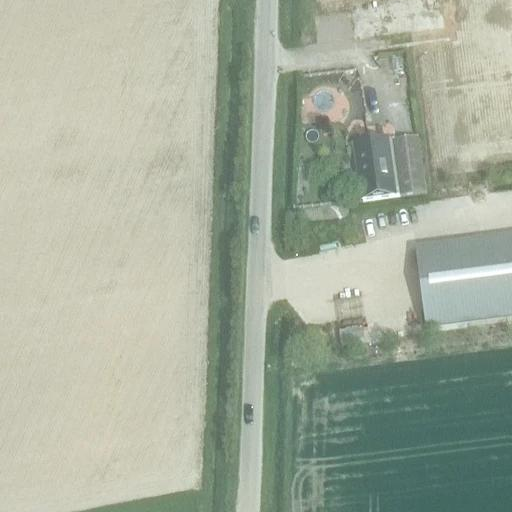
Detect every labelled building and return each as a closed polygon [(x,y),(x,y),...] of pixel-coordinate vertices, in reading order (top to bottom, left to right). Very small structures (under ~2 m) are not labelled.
[(388,0),(349,5),(354,40),(445,28),(441,0),(388,0)] [(389,58),(394,56),(388,42),(358,56),(376,93),(391,86),(392,89),(402,84),(389,58)] [(394,145),(402,199),(427,195),(419,141),(394,145)] [(387,142),(356,147),(364,204),(396,200),(402,199),(394,145),(388,146),(387,142)] [(511,241),(417,254),(427,332),(511,321),(511,241)] [(340,334),(342,346),(365,343),(364,331),(340,334)]
